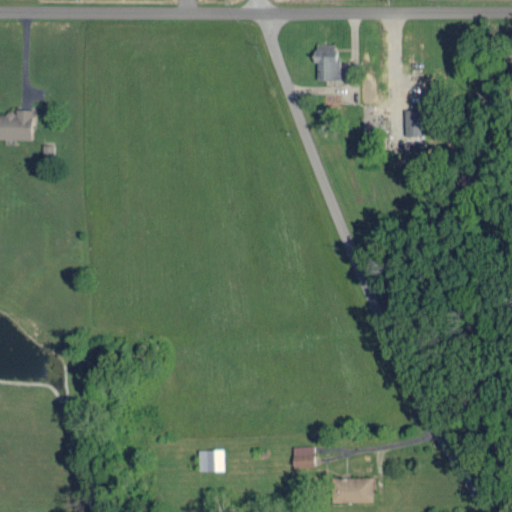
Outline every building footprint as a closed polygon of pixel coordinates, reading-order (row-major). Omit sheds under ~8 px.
[(316,77),(336,77),(337,43),(314,42),(314,60),(316,60),(316,77)] [(405,133),(423,133),(423,107),(404,107),(405,133)] [(0,137),(31,137),(32,109),(0,109),(0,137)] [(292,444),(293,465),(314,464),(313,443),(292,444)] [(223,467),(223,446),(197,447),(198,468),(223,467)] [(372,474),(330,475),(330,499),(372,498),(372,474)]
